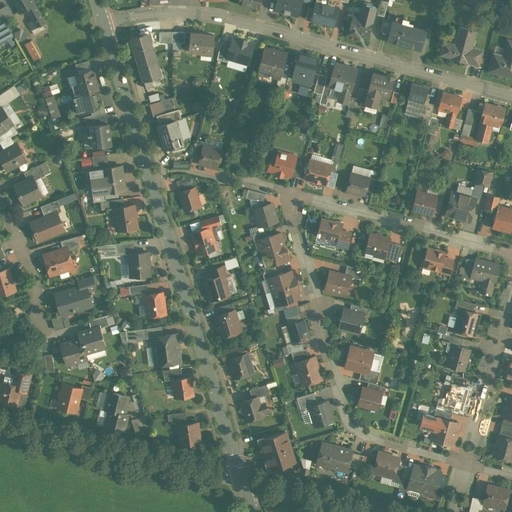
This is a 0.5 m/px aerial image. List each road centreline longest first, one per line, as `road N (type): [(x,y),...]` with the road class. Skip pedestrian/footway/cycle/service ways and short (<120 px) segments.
road 1 (tertiary): [(240,483),(102,22)]
road 2 (residential): [(511,94),(198,13),(102,22)]
road 3 (residential): [(287,190),(348,420),(465,459)]
road 4 (residential): [(240,483),(0,424)]
road 5 (residential): [(287,190),(511,245)]
road 6 (residential): [(0,189),(40,298),(44,337)]
road 7 (residential): [(499,338),(465,459)]
road 8 (residential): [(358,511),(240,483)]
